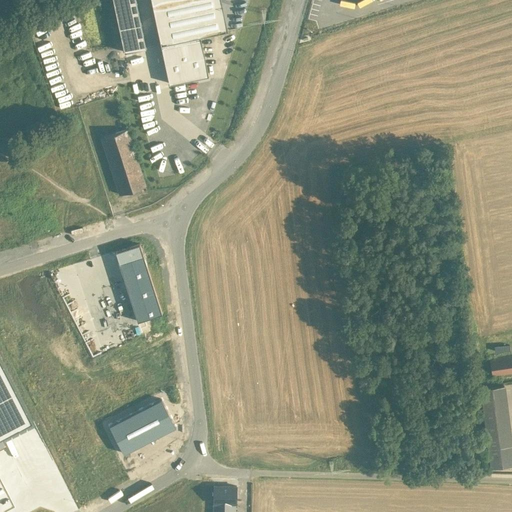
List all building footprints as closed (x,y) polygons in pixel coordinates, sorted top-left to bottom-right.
[(113,0),(122,40),(144,35),(136,0),(113,0)] [(201,36),(228,30),(221,0),(152,0),(161,44),(201,36)] [(144,35),(122,40),(125,51),(146,47),(144,35)] [(201,36),(161,44),(170,83),(209,75),(201,36)] [(0,56),(0,203),(70,175),(6,54),(0,56)] [(115,132),(102,136),(107,154),(120,194),(146,186),(127,128),(115,132)] [(138,319),(162,312),(140,243),(116,250),(138,319)] [(511,354),(489,357),(493,377),(511,373),(511,354)] [(0,435),(32,419),(0,356),(0,435)] [(504,385),(480,388),(486,434),(510,431),(504,385)] [(176,426),(161,397),(109,424),(124,453),(176,426)] [(510,431),(486,434),(488,447),(511,444),(510,431)] [(511,444),(488,447),(491,468),(511,464),(511,444)] [(237,485),(214,485),(214,502),(235,502),(236,502),(237,485)] [(368,511),(369,503),(284,501),(284,511),(368,511)] [(234,511),(235,502),(214,502),(214,511),(234,511)]
